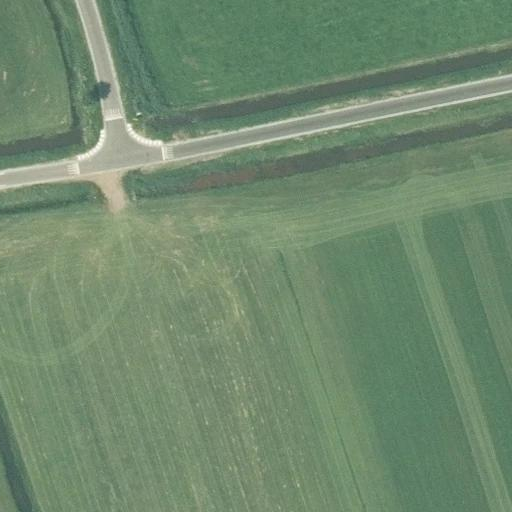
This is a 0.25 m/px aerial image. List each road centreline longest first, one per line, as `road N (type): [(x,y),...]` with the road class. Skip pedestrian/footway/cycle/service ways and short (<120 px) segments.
road 1 (unclassified): [(125,168),(511,85)]
road 2 (unclassified): [(125,168),(81,0)]
road 3 (unclassified): [(0,186),(125,168)]
